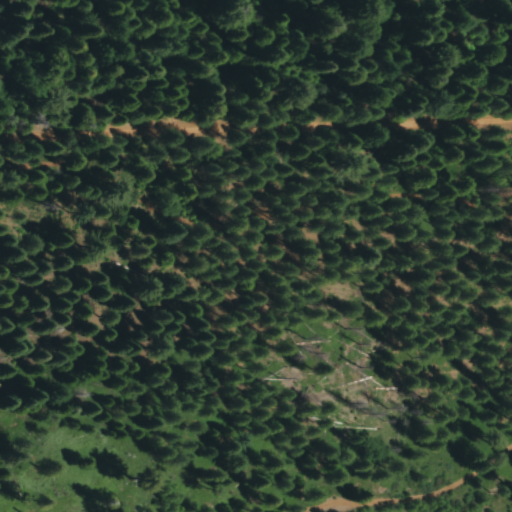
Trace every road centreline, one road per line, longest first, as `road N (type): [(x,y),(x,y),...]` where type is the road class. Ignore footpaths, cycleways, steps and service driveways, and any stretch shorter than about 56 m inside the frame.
road 1 (track): [(0,133),(511,111)]
road 2 (track): [(298,511),(411,496),(511,448)]
